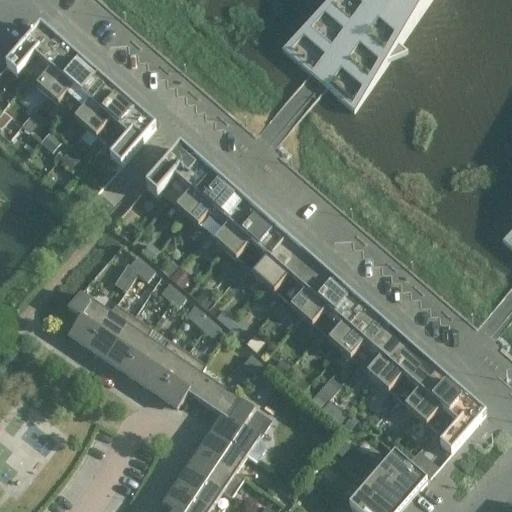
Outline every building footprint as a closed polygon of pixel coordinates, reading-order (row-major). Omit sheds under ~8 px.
[(329,0),(325,14),(281,53),(309,78),(310,76),(336,99),(335,100),(354,116),(387,68),(408,58),(399,50),(433,0),(329,0)] [(60,47),(41,30),(6,70),(17,80),(22,75),(30,82),(60,47)] [(60,47),(30,82),(49,98),(79,63),(60,47)] [(49,98),(68,115),(98,80),(79,63),(49,98)] [(87,131),(114,100),(117,96),(98,80),(68,115),(87,131)] [(136,113),(117,96),(114,100),(87,131),(106,148),(136,113)] [(5,112),(0,117),(0,127),(3,130),(13,120),(5,112)] [(136,113),(106,148),(114,155),(109,160),(121,170),(156,130),(136,113)] [(36,128),(43,120),(36,114),(29,122),(36,128)] [(50,134),(40,145),(51,155),(61,144),(50,134)] [(157,202),(162,196),(170,203),(200,169),(181,152),(146,192),(157,202)] [(77,161),(69,154),(61,162),(65,165),(70,170),(77,161)] [(170,203),(189,220),(219,185),(200,169),(170,203)] [(219,185),(189,220),(208,237),(238,202),(219,185)] [(88,191),(80,201),(87,207),(96,197),(88,191)] [(208,237),(227,253),(257,218),(238,202),(208,237)] [(227,253),(246,270),(276,235),(257,218),(227,253)] [(246,270),(265,286),(295,251),(276,235),(246,270)] [(511,235),(502,245),(511,254),(511,235)] [(149,262),(157,253),(149,247),(141,256),(149,262)] [(265,286),(284,303),(314,268),(295,251),(265,286)] [(136,260),(128,270),(137,278),(145,268),(136,260)] [(169,278),(177,269),(166,260),(158,270),(169,278)] [(146,286),(154,276),(145,268),(137,278),(146,286)] [(284,303),(303,319),(333,284),(314,268),(284,303)] [(190,280),(179,271),(171,281),(182,290),(190,280)] [(303,319),(322,336),(352,301),(333,284),(303,319)] [(169,288),(161,298),(170,306),(178,296),(169,288)] [(206,311),(214,302),(203,293),(196,302),(206,311)] [(179,314),(187,304),(178,296),(170,306),(179,314)] [(79,343),(77,345),(88,351),(110,317),(80,297),(67,312),(80,321),(70,337),(79,343)] [(352,301),(322,336),(341,352),(371,317),(352,301)] [(134,321),(116,309),(110,317),(88,351),(97,358),(98,356),(107,361),(134,321)] [(226,310),(225,311),(217,321),(227,330),(237,318),(226,310)] [(202,317),(194,327),(203,335),(211,325),(202,317)] [(341,352),(360,369),(390,334),(371,317),(341,352)] [(227,330),(237,339),(247,327),(237,318),(227,330)] [(123,375),(146,341),(152,333),(134,321),(107,361),(115,367),(113,369),(123,375)] [(212,342),(220,332),(211,325),(203,335),(212,342)] [(390,334),(360,369),(379,385),(409,351),(390,334)] [(265,345),(255,336),(246,346),(256,355),(265,345)] [(133,382),(134,380),(142,385),(164,353),(146,341),(123,375),(133,382)] [(188,357),(170,345),(164,353),(142,385),(151,391),(149,393),(159,399),(188,357)] [(379,385),(398,402),(428,367),(409,351),(379,385)] [(179,410),(188,397),(201,378),(206,369),(188,357),(159,399),(168,406),(170,404),(179,410)] [(251,359),(242,367),(252,376),(261,367),(251,359)] [(293,369),(283,361),(274,371),(284,379),(293,369)] [(257,391),(270,375),(261,367),(252,376),(247,382),(257,391)] [(428,367),(398,402),(417,418),(447,384),(428,367)] [(222,420),(235,400),(201,378),(188,397),(222,420)] [(303,396),(309,388),(300,380),(294,388),(303,396)] [(417,418),(436,435),(466,400),(447,384),(417,418)] [(320,394),(312,403),(322,412),(330,403),(320,394)] [(221,428),(215,437),(247,459),(256,464),(264,452),(263,444),(259,441),(260,441),(271,424),(255,414),(235,400),(222,420),(218,426),(221,428)] [(444,442),(439,447),(451,457),(486,417),(466,400),(436,435),(444,442)] [(22,413),(0,440),(0,493),(17,508),(65,447),(22,413)] [(358,423),(352,418),(343,428),(349,434),(358,423)] [(209,446),(207,444),(201,454),(235,477),(247,459),(215,437),(209,446)] [(341,444),(333,453),(342,461),(350,452),(341,444)] [(231,501),(244,483),(235,477),(201,454),(194,463),(196,465),(191,473),(223,495),(231,501)] [(427,485),(395,457),(379,474),(411,502),(427,485)] [(312,459),(303,469),(311,476),(320,466),(312,459)] [(431,465),(423,474),(430,481),(439,471),(431,465)] [(185,482),(183,480),(177,490),(209,511),(211,511),(223,495),(191,473),(185,482)] [(403,511),(411,502),(379,474),(364,492),(387,511),(403,511)] [(307,484),(300,492),(305,496),(310,495),(315,490),(307,484)] [(290,501),(296,494),(285,485),(279,492),(290,501)] [(209,511),(177,490),(170,499),(172,501),(166,509),(170,511),(209,511)] [(387,511),(364,492),(349,509),(352,511),(387,511)]
